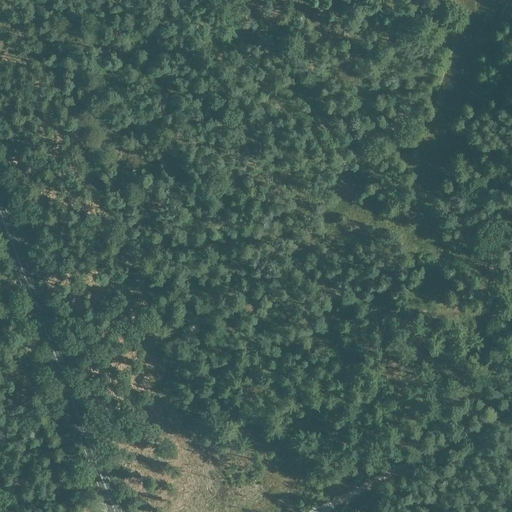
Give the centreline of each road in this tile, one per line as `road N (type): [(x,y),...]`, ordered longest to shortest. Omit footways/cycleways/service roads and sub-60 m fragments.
road 1 (primary): [(114,511),(0,212)]
road 2 (track): [(511,407),(318,511)]
